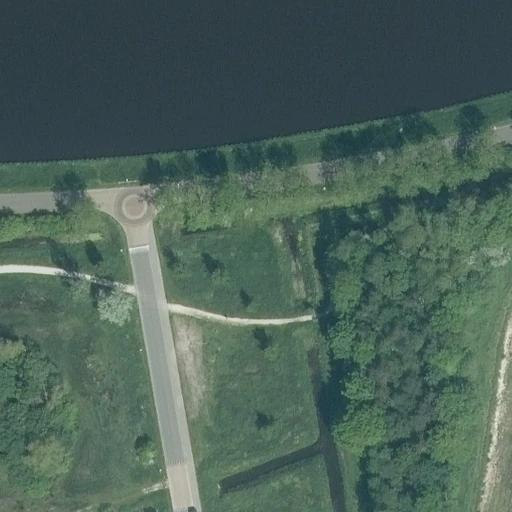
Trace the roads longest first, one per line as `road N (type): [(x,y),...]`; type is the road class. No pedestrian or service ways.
road 1 (tertiary): [(511,128),(134,200)]
road 2 (residential): [(186,511),(134,200)]
road 3 (tertiary): [(134,200),(0,202)]
